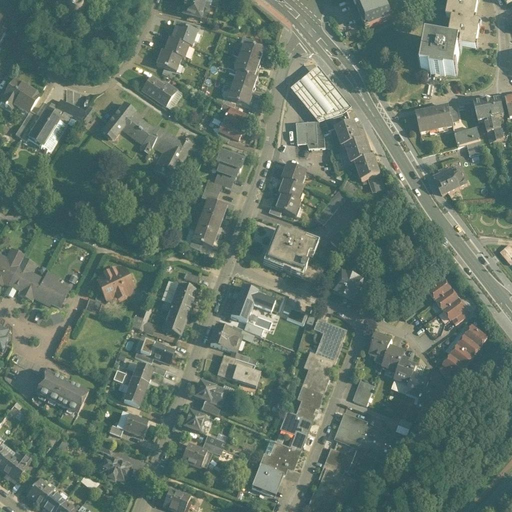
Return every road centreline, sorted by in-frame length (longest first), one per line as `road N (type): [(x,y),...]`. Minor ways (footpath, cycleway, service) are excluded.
road 1 (secondary): [(307,23),(511,313)]
road 2 (residential): [(229,262),(138,511)]
road 3 (residential): [(307,23),(229,262)]
road 4 (unclassified): [(0,1),(33,62),(90,93),(129,61),(155,0)]
road 5 (residential): [(367,321),(291,511)]
road 6 (residential): [(229,262),(367,321)]
